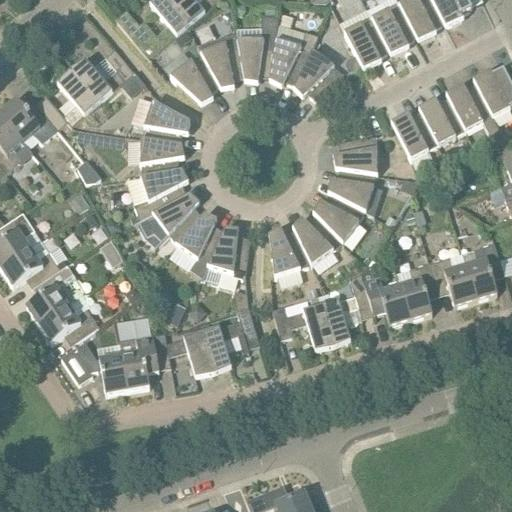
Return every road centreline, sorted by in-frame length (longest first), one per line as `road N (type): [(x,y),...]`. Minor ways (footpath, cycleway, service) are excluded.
road 1 (residential): [(511,318),(297,382),(104,423),(72,413),(0,308)]
road 2 (residential): [(298,142),(511,31)]
road 3 (residential): [(248,114),(221,129),(209,157),(227,197),(255,206),(284,197),(300,172),(298,142)]
road 4 (residential): [(116,511),(317,443)]
road 5 (residential): [(317,443),(510,386)]
road 6 (unknown): [(92,0),(213,142)]
